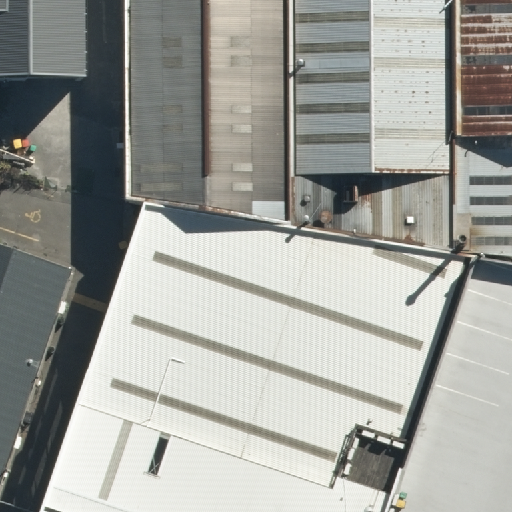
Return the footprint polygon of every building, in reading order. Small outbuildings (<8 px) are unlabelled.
[(0,0),(0,82),(91,81),(89,0),(0,0)] [(293,232),(292,0),(134,0),(134,79),(133,197),(154,206),(293,232)] [(458,132),(457,0),(292,0),(293,232),(455,258),(458,132)] [(511,0),(457,0),(458,132),(511,132),(511,0)] [(293,232),(154,206),(124,290),(47,511),(392,511),(475,261),(455,258),(293,232)] [(77,273),(0,247),(0,502),(1,500),(77,273)] [(511,511),(511,266),(475,261),(392,511),(511,511)]
